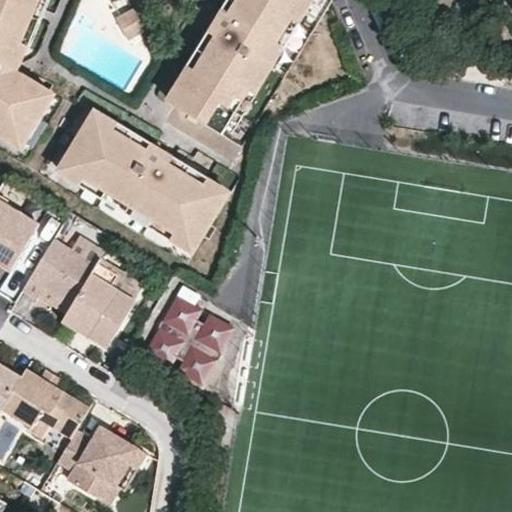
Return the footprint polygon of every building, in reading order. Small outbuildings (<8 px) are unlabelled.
[(0,0),(0,137),(17,148),(20,142),(47,97),(50,91),(27,77),(24,81),(11,73),(13,69),(23,45),(29,32),(24,30),(29,17),(34,20),(41,0),(0,0)] [(40,22),(49,0),(41,0),(34,20),(40,22)] [(235,0),(230,10),(224,6),(215,20),(222,24),(217,33),(179,97),(175,103),(226,133),(229,127),(239,110),(235,108),(242,96),(246,98),(267,63),(274,67),(287,44),(281,40),(289,27),(284,25),(291,13),(302,19),(313,0),(235,0)] [(230,10),(235,0),(226,0),(223,6),(224,6),(230,10)] [(133,3),(115,13),(128,36),(146,27),(133,3)] [(302,19),(291,13),(284,25),(289,27),(281,40),(287,44),(288,44),(303,20),(302,19)] [(29,48),(40,22),(34,20),(29,17),(24,30),(29,32),(23,45),(29,48)] [(222,24),(215,20),(210,29),(217,33),(222,24)] [(179,97),(217,33),(210,29),(172,93),(179,97)] [(236,131),(274,67),(267,63),(246,98),(242,96),(235,108),(239,110),(229,127),(236,131)] [(27,77),(13,69),(11,73),(24,81),(27,77)] [(58,95),(50,91),(47,97),(54,101),(58,95)] [(54,101),(47,97),(20,142),(27,146),(54,101)] [(100,114),(94,110),(90,117),(96,120),(100,114)] [(150,143),(100,113),(100,114),(96,120),(146,150),(150,143)] [(106,194),(130,208),(140,215),(144,208),(156,215),(152,222),(175,235),(171,241),(188,251),(192,245),(198,249),(228,198),(222,195),(169,164),(160,158),(164,152),(150,143),(146,150),(96,120),(90,117),(61,167),(67,171),(63,177),(80,187),(83,181),(106,194)] [(27,146),(20,142),(17,148),(24,152),(27,146)] [(226,188),(173,156),(169,164),(222,195),(226,188)] [(67,171),(61,167),(57,173),(63,177),(67,171)] [(106,194),(83,181),(80,187),(102,200),(106,194)] [(232,191),(226,188),(222,195),(228,198),(232,191)] [(0,253),(4,256),(0,263),(0,265),(8,271),(35,227),(0,206),(0,253)] [(156,215),(144,208),(140,215),(130,208),(126,214),(171,241),(175,235),(152,222),(156,215)] [(103,254),(77,239),(69,252),(95,267),(96,265),(99,260),(103,254)] [(52,241),(22,290),(37,299),(38,297),(43,289),(72,306),(95,267),(52,241)] [(198,249),(192,245),(188,251),(195,255),(198,249)] [(99,260),(96,265),(117,277),(119,273),(99,260)] [(87,330),(83,336),(107,350),(136,303),(110,288),(117,277),(96,265),(95,267),(72,306),(67,314),(65,317),(87,330)] [(142,293),(117,277),(110,288),(136,303),(142,293)] [(38,297),(67,314),(72,306),(43,289),(38,297)] [(198,299),(182,290),(145,354),(169,367),(173,360),(182,365),(178,372),(199,384),(231,328),(209,316),(204,325),(196,320),(201,311),(194,307),(198,299)] [(65,317),(61,323),(83,336),(87,330),(65,317)] [(0,412),(7,401),(22,376),(0,363),(0,412)] [(77,431),(91,407),(57,386),(42,377),(27,368),(22,376),(7,401),(55,432),(53,435),(69,444),(77,431)] [(57,386),(62,377),(48,369),(42,377),(57,386)] [(138,450),(100,426),(92,440),(88,438),(77,431),(69,444),(56,465),(59,467),(71,474),(66,482),(104,505),(114,490),(128,466),(138,450)] [(146,455),(138,450),(128,466),(136,471),(146,455)]
